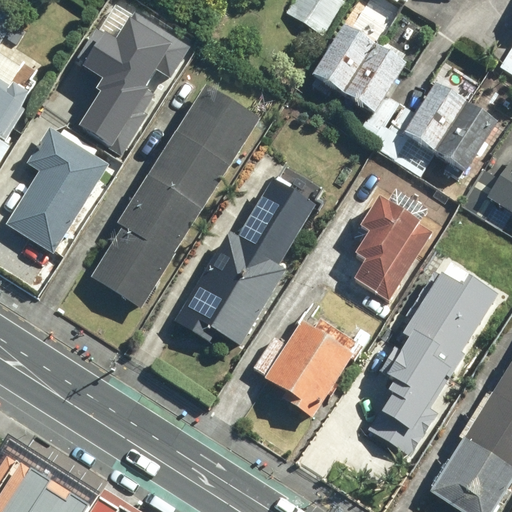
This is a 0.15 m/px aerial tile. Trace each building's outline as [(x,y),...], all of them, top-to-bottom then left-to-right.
[(334,1),(332,0),(296,0),(285,16),(311,34),(334,1)] [(379,0),(393,8),(397,0),(379,0)] [(134,26),(110,12),(59,96),(83,110),(134,26)] [(0,44),(11,25),(0,18),(0,44)] [(397,107),(384,99),(402,70),(341,32),(309,83),(370,121),(361,135),(374,144),(397,107)] [(448,79),(439,94),(431,89),(398,142),(462,181),(494,128),(465,111),(475,95),(448,79)] [(0,164),(7,152),(0,147),(0,141),(26,97),(9,87),(6,91),(0,87),(0,164)] [(253,125),(199,94),(89,286),(142,316),(253,125)] [(61,135),(58,141),(50,136),(27,171),(37,177),(3,229),(50,259),(106,172),(92,163),(96,157),(61,135)] [(511,159),(496,184),(483,176),(462,208),(481,220),(486,211),(511,226),(511,159)] [(310,214),(267,190),(235,246),(224,240),(174,327),(204,344),(209,336),(238,353),(280,279),(274,276),(310,214)] [(374,203),(354,236),(362,241),(352,257),(361,263),(348,284),(385,307),(429,237),(374,203)] [(425,412),(444,382),(447,385),(461,364),(457,361),(492,306),(442,274),(376,378),(388,386),(379,399),(388,404),(367,438),(408,463),(436,419),(425,412)] [(306,336),(286,322),(249,376),(286,401),(281,409),(306,426),(356,351),(315,323),(306,336)] [(493,511),(511,483),(511,360),(425,499),(446,511),(493,511)] [(61,511),(71,498),(7,456),(0,467),(0,511),(61,511)]
